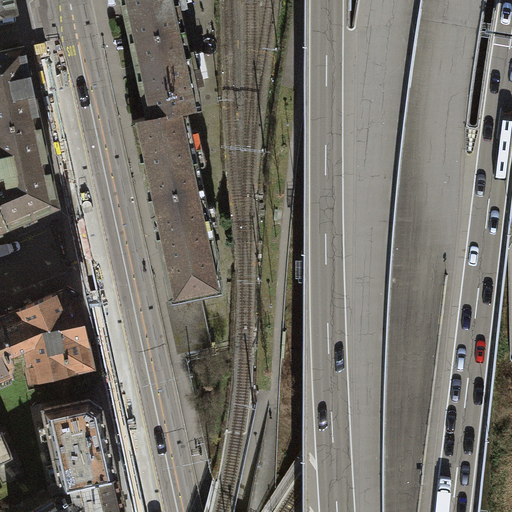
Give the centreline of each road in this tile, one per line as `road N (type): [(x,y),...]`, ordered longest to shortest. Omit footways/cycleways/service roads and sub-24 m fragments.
road 1 (primary): [(62,0),(166,511)]
road 2 (motorway): [(327,0),(338,511)]
road 3 (motorway): [(451,511),(511,24)]
